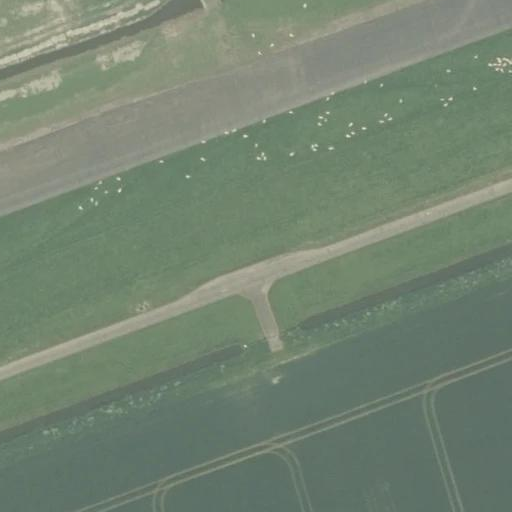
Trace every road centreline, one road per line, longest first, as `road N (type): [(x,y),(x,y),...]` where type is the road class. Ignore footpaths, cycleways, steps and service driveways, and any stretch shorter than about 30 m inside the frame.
road 1 (track): [(0,208),(511,20)]
road 2 (track): [(0,269),(145,154)]
road 3 (track): [(511,69),(342,82)]
